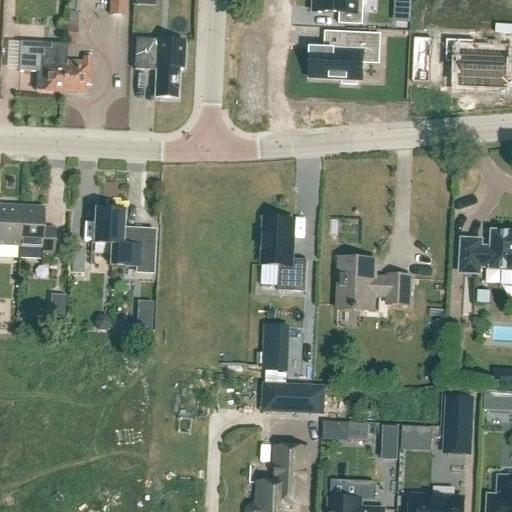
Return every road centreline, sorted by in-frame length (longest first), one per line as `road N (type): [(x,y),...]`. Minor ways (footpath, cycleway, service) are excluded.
road 1 (unclassified): [(511,129),(277,147)]
road 2 (unclassified): [(210,149),(0,142)]
road 3 (unclassified): [(210,149),(216,0)]
road 4 (unclassified): [(283,0),(277,147)]
